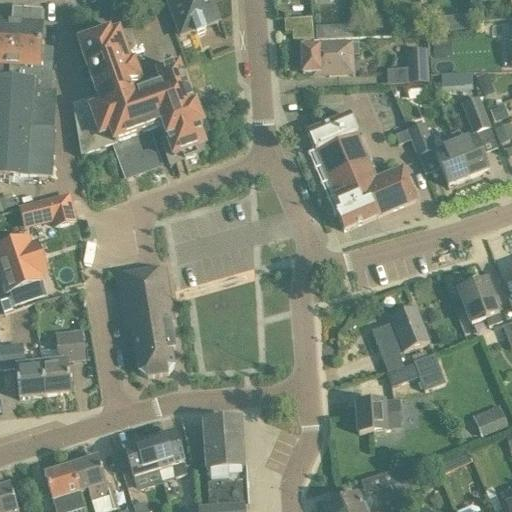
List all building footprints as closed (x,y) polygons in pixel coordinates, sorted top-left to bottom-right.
[(208,0),(169,0),(167,1),(180,39),(218,25),(208,0)] [(13,11),(12,25),(0,24),(0,177),(51,181),(56,94),(50,94),(52,66),(40,65),(42,27),(40,27),(40,13),(13,11)] [(439,34),(452,33),(451,19),(438,20),(439,34)] [(292,43),(313,43),(312,21),(284,22),(285,35),(292,35),(292,43)] [(394,34),(392,22),(381,24),(383,36),(394,34)] [(352,40),(351,27),(336,28),(336,41),(352,40)] [(155,155),(147,130),(159,125),(164,138),(159,140),(168,165),(182,160),(183,166),(197,161),(196,155),(204,152),(198,135),(202,133),(195,111),(193,112),(178,71),(157,78),(159,87),(139,94),(136,84),(140,83),(133,65),(130,66),(118,32),(105,37),(105,36),(76,46),(97,109),(74,117),(81,158),(114,147),(126,181),(139,177),(139,176),(160,162),(155,155)] [(451,41),(433,42),(434,60),(452,59),(451,41)] [(345,59),(352,58),(352,45),(317,46),(317,50),(301,51),(302,77),(328,75),(328,79),(346,78),(345,59)] [(405,53),(407,86),(428,85),(426,52),(405,53)] [(443,87),(472,86),(472,72),(442,73),(443,87)] [(491,84),(488,76),(477,81),(480,89),(491,84)] [(474,138),(489,132),(477,102),(462,108),(474,138)] [(495,125),(506,121),(502,109),(490,113),(495,125)] [(343,235),(417,203),(402,170),(376,181),(350,117),(306,136),(333,198),(340,215),(336,217),(343,235)] [(403,122),(407,132),(422,127),(420,123),(415,125),(407,122),(407,121),(403,122)] [(511,124),(494,132),(500,146),(511,141),(511,124)] [(406,133),(416,160),(435,153),(424,126),(406,133)] [(406,133),(399,135),(394,137),(398,147),(403,145),(410,143),(406,133)] [(460,136),(457,134),(450,137),(468,182),(489,174),(476,141),(463,146),(460,136)] [(444,142),(447,152),(434,157),(447,191),(468,182),(450,137),(444,140),(444,142)] [(34,208),(19,212),(24,229),(39,225),(52,222),(54,230),(72,225),(65,200),(34,208)] [(26,239),(0,247),(0,276),(7,296),(8,296),(13,309),(45,298),(40,285),(43,284),(40,277),(46,275),(37,250),(34,240),(27,242),(26,239)] [(171,353),(175,352),(170,324),(173,324),(165,272),(116,280),(125,333),(132,331),(139,375),(147,381),(167,378),(174,369),(171,353)] [(470,328),(485,322),(488,330),(502,325),(487,285),(458,296),(470,328)] [(390,323),(391,327),(371,334),(387,376),(404,370),(399,358),(403,357),(403,356),(429,346),(416,312),(390,323)] [(511,324),(502,329),(511,352),(511,351),(511,324)] [(41,367),(45,400),(71,397),(68,364),(85,362),(82,333),(55,336),(58,365),(41,367)] [(411,359),(414,366),(427,361),(426,360),(424,355),(424,354),(411,359)] [(414,366),(424,395),(445,387),(434,357),(426,360),(427,361),(414,366)] [(45,400),(41,367),(14,370),(18,403),(45,400)] [(391,392),(398,389),(393,375),(386,378),(391,392)] [(386,436),(386,433),(401,432),(399,405),(356,408),(358,438),(386,436)] [(481,440),(507,429),(498,408),(472,418),(481,440)] [(202,426),(208,511),(197,511),(196,511),(244,511),(245,511),(249,510),(246,471),(244,471),(241,423),(202,426)] [(149,443),(158,474),(172,470),(175,481),(187,477),(183,467),(185,466),(175,435),(149,443)] [(158,474),(149,443),(123,451),(132,482),(158,474)] [(113,511),(98,460),(70,468),(79,495),(88,493),(93,511),(113,511)] [(70,468),(43,476),(54,511),(80,511),(84,511),(79,495),(70,468)] [(364,497),(399,486),(404,496),(406,495),(400,480),(398,481),(396,472),(360,483),(364,497)] [(417,486),(412,475),(400,480),(406,495),(415,492),(413,488),(417,486)] [(17,511),(10,487),(0,490),(0,511),(17,511)] [(511,511),(511,504),(504,508),(506,511),(505,511),(500,511),(492,493),(485,496),(492,511),(511,511)] [(322,511),(363,511),(357,497),(323,511),(322,511)]
